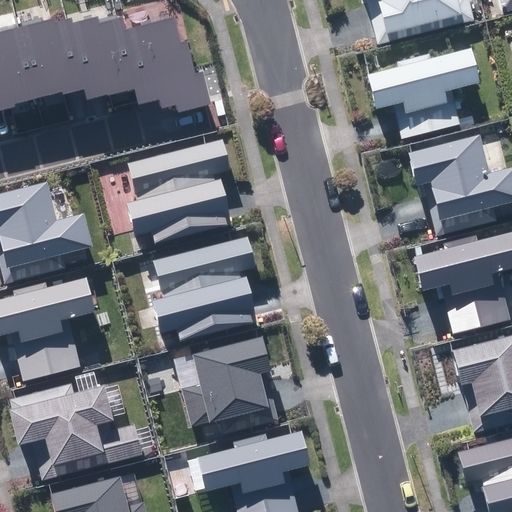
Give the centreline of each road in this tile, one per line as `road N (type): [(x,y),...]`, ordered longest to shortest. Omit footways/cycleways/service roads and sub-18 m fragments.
road 1 (residential): [(392,511),(259,0)]
road 2 (residential): [(204,118),(0,166)]
